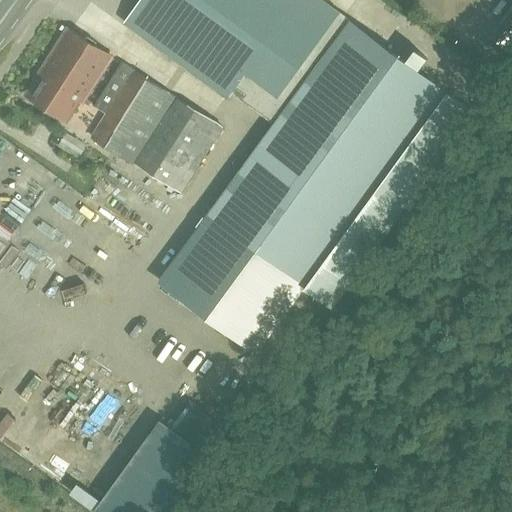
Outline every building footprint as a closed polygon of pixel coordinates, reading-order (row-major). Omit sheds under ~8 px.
[(142,0),(126,22),(136,29),(227,96),(246,69),(291,102),(350,21),(320,0),(142,0)] [(511,47),(511,9),(491,39),(509,52),(511,47)] [(208,215),(160,281),(257,352),(306,286),(332,305),(473,112),(447,92),(418,71),(406,62),(350,21),(291,102),(208,215)] [(181,191),(223,125),(178,98),(179,97),(67,31),(41,71),(44,72),(28,96),(68,121),(79,103),(86,108),(90,102),(107,113),(92,136),(181,191)] [(502,63),(474,43),(465,54),(493,75),(502,63)] [(406,62),(418,71),(427,58),(416,50),(406,62)] [(88,157),(92,142),(75,136),(70,151),(88,157)] [(38,187),(44,174),(31,168),(21,193),(55,208),(65,186),(55,181),(50,193),(38,187)] [(118,234),(126,223),(104,207),(91,226),(98,230),(102,223),(118,234)] [(192,322),(179,349),(191,354),(203,327),(192,322)] [(237,380),(250,391),(259,381),(246,370),(237,380)] [(2,406),(0,409),(0,425),(25,442),(34,428),(2,406)]
